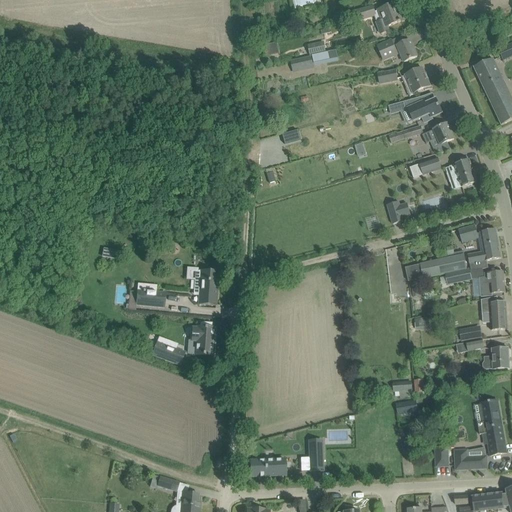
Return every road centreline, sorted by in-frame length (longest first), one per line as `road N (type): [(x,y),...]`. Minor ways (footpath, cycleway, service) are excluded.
road 1 (track): [(0,413),(225,491),(237,403),(244,0)]
road 2 (tertiary): [(505,208),(417,0)]
road 3 (residential): [(222,511),(225,491),(387,488)]
road 4 (residential): [(339,255),(505,208)]
road 5 (residential): [(387,488),(511,479)]
